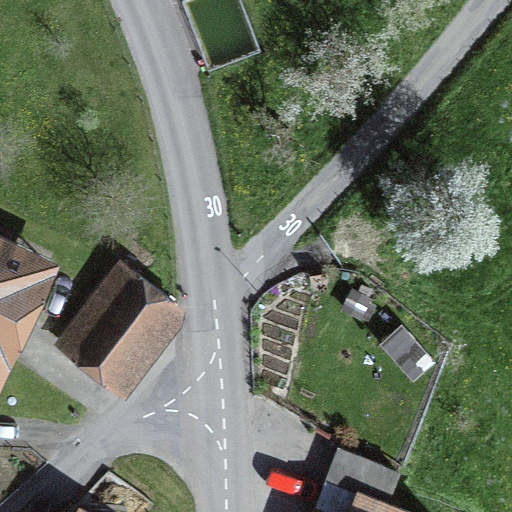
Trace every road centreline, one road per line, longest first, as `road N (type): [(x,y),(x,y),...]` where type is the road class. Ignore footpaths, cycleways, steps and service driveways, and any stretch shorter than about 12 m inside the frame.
road 1 (unclassified): [(212,307),(491,0)]
road 2 (unclassified): [(141,0),(170,70),(212,307)]
road 3 (residential): [(212,392),(143,416),(24,511)]
road 4 (unclassified): [(212,392),(218,511)]
